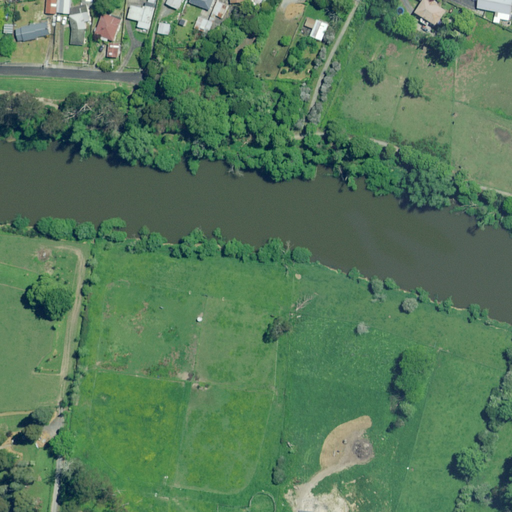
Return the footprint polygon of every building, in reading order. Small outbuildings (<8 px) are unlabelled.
[(58,13),(58,0),(47,0),(47,14),(58,14),(58,13)] [(89,5),(72,8),(72,0),(58,0),(58,13),(70,14),(73,30),(72,45),(86,46),(87,27),(92,26),(89,5)] [(144,6),(144,8),(131,6),(129,19),(140,21),(139,27),(151,30),(155,10),(156,10),(157,4),(156,4),(156,0),(149,0),(149,1),(147,1),(146,6),(144,6)] [(183,0),(169,0),(167,4),(179,9),(183,0)] [(191,0),(190,2),(211,11),(215,0),(191,0)] [(423,0),(416,13),(424,17),(421,21),(427,25),(430,21),(438,26),(447,11),(429,0),(423,0)] [(511,0),(480,0),(479,8),(497,12),(495,22),(500,23),(501,19),(510,21),(511,11),(511,0)] [(229,6),(217,2),(212,14),(224,19),(229,6)] [(114,16),(104,13),(97,34),(102,36),(101,39),(108,42),(109,39),(116,41),(123,19),(114,16)] [(211,29),(216,20),(211,17),(210,21),(200,16),(195,26),(209,33),(211,29)] [(316,21),(307,18),(304,26),(313,29),(310,36),(323,41),(328,24),(316,20),(316,21)] [(51,36),(49,23),(17,28),(20,41),(51,36)] [(171,25),(161,23),(159,33),(169,35),(171,25)] [(14,25),(5,25),(5,34),(14,34),(14,25)] [(121,46),(110,45),(109,57),(120,58),(121,46)]
